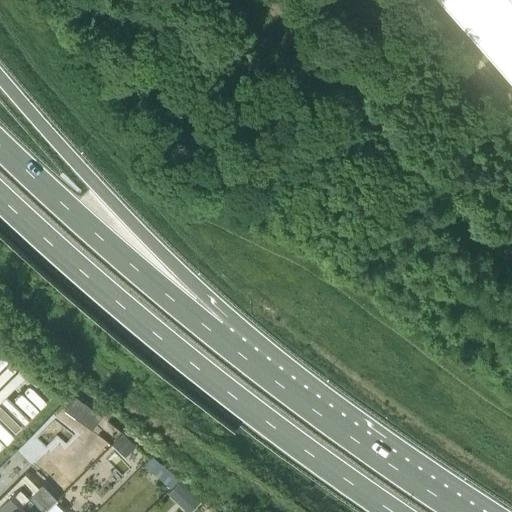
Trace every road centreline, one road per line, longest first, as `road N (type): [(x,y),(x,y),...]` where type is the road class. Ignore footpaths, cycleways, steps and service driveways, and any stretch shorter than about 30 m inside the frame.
road 1 (trunk): [(0,197),(153,333),(392,511)]
road 2 (trunk): [(215,334),(0,76)]
road 3 (trunk): [(459,511),(215,334)]
road 4 (trunk): [(215,334),(0,146)]
